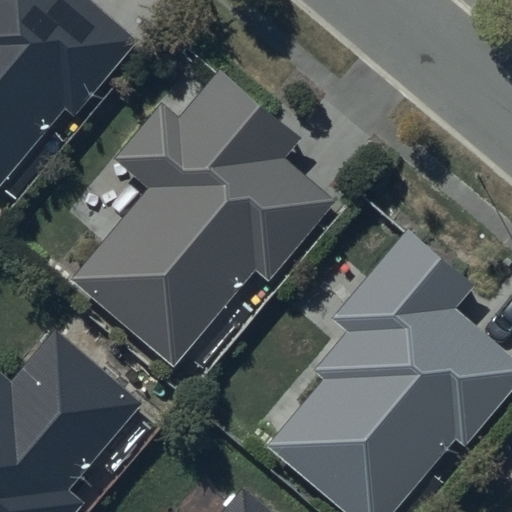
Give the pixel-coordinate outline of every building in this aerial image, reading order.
[(0,0),(0,182),(64,107),(74,116),(139,41),(90,0),(0,0)] [(75,273),(174,356),(256,263),(268,273),(334,194),(284,152),(301,132),(220,65),(181,112),(164,97),(116,154),(150,183),(75,273)] [(475,285),(407,227),(330,317),(347,331),(314,370),(323,377),(266,444),(347,511),(388,511),(454,435),(465,444),(511,388),(511,357),(455,309),(475,285)] [(142,403),(54,328),(9,380),(0,372),(0,511),(76,511),(84,503),(68,489),(142,403)] [(271,511),(241,487),(219,511),(271,511)]
